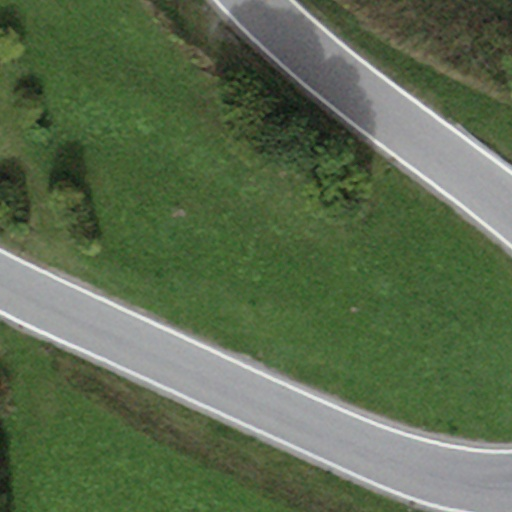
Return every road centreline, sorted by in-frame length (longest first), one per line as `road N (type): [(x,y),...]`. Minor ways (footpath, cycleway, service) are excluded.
road 1 (tertiary): [(511,481),(458,480),(405,465),(0,278)]
road 2 (tertiary): [(253,0),(372,105),(511,208)]
